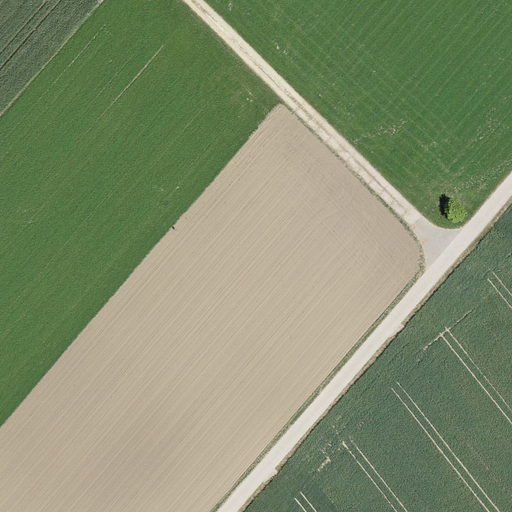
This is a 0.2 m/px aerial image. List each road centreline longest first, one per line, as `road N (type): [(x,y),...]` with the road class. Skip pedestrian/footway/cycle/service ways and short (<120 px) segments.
road 1 (track): [(232,511),(511,188)]
road 2 (track): [(192,0),(453,257)]
